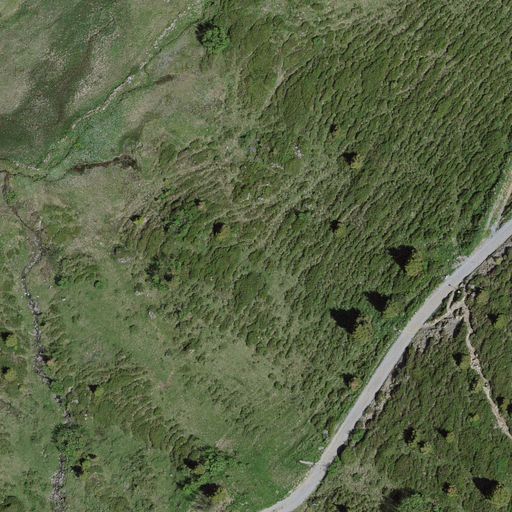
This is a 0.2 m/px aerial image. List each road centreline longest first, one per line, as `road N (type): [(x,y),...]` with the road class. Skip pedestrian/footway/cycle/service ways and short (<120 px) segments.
road 1 (track): [(268,511),(304,494),(454,279)]
road 2 (track): [(391,354),(454,279),(511,227)]
